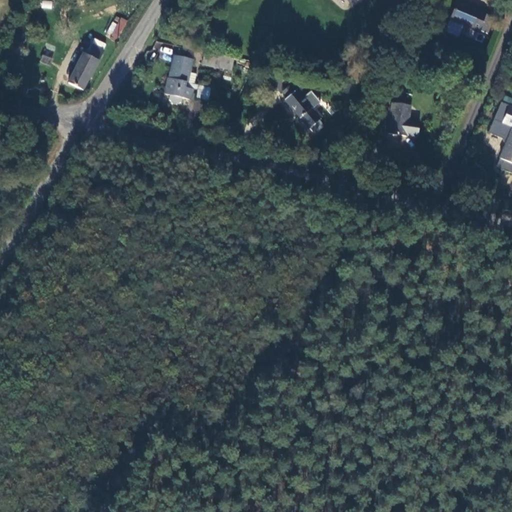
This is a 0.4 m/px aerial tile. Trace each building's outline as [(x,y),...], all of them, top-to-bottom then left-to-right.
[(51,9),(52,1),(41,0),(41,8),(51,9)] [(486,13),(458,1),(451,20),(479,31),(486,13)] [(106,34),(117,40),(128,21),(116,15),(106,34)] [(84,92),(104,52),(88,44),(69,85),(84,92)] [(234,58),(205,51),(202,64),(231,71),(234,58)] [(42,55),(40,61),(50,64),(52,57),(42,55)] [(190,59),(173,56),(164,94),(169,95),(168,99),(182,102),(183,98),(190,100),(193,89),(190,88),(194,71),(187,70),(190,59)] [(295,81),(283,90),(287,95),(283,99),(307,129),(310,126),(315,132),(324,125),(319,119),(322,116),(313,106),(319,101),(311,91),(306,95),(295,81)] [(209,99),(210,86),(198,85),(197,98),(209,99)] [(193,100),(192,110),(201,111),(202,101),(193,100)] [(412,106),(394,103),(389,134),(408,137),(408,134),(419,136),(421,123),(409,121),(412,106)] [(503,160),(511,163),(511,106),(503,103),(492,128),(494,133),(505,137),(508,145),(503,160)]
